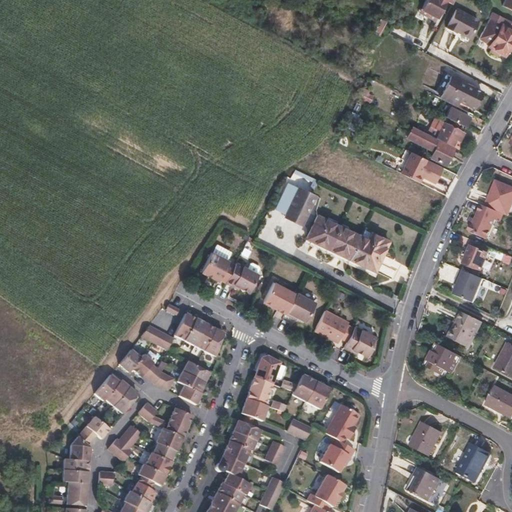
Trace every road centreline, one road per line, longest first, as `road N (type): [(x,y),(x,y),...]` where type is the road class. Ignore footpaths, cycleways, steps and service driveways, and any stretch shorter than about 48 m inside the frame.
road 1 (residential): [(390,377),(402,316),(479,154)]
road 2 (residential): [(91,511),(95,451),(149,388),(211,420)]
road 3 (residential): [(384,402),(246,328)]
road 4 (residential): [(390,377),(511,440)]
